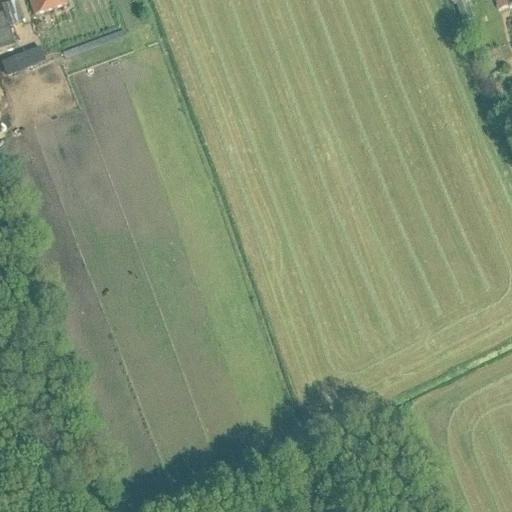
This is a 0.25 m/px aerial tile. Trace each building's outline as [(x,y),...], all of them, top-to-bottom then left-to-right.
[(29,0),(36,19),(68,9),(65,0),(29,0)] [(511,0),(502,0),(506,10),(511,7),(511,0)] [(23,28),(16,5),(2,9),(4,15),(9,32),(23,28)] [(9,32),(4,15),(0,16),(0,51),(14,47),(9,32)] [(30,50),(33,64),(52,60),(49,47),(30,50)]
